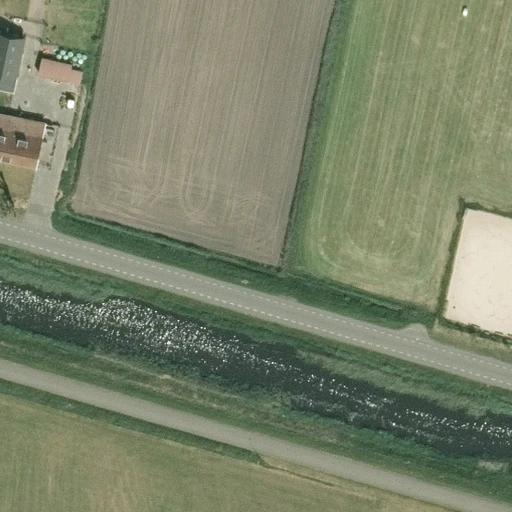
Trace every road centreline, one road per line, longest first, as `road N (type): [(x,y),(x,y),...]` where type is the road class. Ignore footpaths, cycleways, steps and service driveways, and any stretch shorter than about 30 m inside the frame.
road 1 (tertiary): [(511,379),(0,230)]
road 2 (unclassified): [(497,511),(0,368)]
